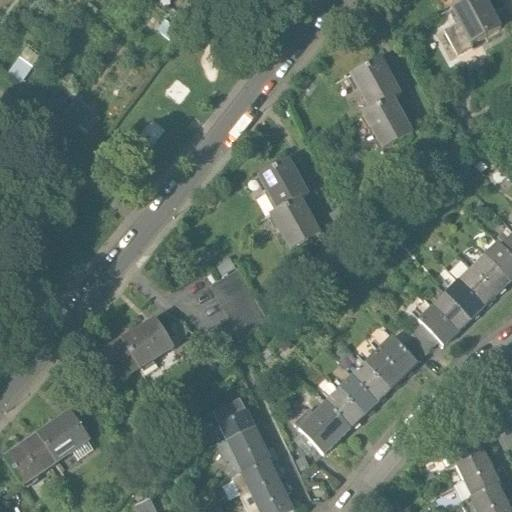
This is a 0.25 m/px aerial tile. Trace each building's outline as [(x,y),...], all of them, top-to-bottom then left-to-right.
[(464,0),(455,5),(447,9),(455,23),(468,45),(475,41),(499,27),(486,0),(464,0)] [(468,45),(455,23),(440,34),(465,77),(487,64),(475,41),(468,45)] [(20,79),(32,73),(25,61),(14,67),(20,79)] [(379,62),(351,77),(371,112),(391,101),(398,97),(385,72),(379,62)] [(371,112),(364,117),(383,152),(411,137),(405,127),(391,101),(371,112)] [(289,158),(254,177),(274,214),(299,199),(309,193),(289,158)] [(274,214),(267,218),(288,256),(319,236),(299,199),(274,214)] [(511,240),(501,251),(511,262),(511,240)] [(497,247),(484,260),(508,285),(511,281),(511,262),(501,251),(497,247)] [(484,260),(471,273),(495,298),(508,285),(484,260)] [(471,273),(458,286),(482,311),(495,298),(471,273)] [(239,274),(213,286),(239,339),(264,327),(239,274)] [(458,286),(444,299),(469,324),(482,311),(458,286)] [(444,299),(431,312),(456,337),(469,324),(444,299)] [(431,312),(418,325),(422,329),(438,346),(442,350),(456,337),(431,312)] [(174,349),(154,318),(120,339),(140,372),(174,349)] [(422,329),(410,340),(427,357),(438,346),(422,329)] [(140,372),(120,339),(87,361),(106,394),(140,372)] [(427,357),(410,340),(399,352),(416,368),(427,357)] [(391,343),(377,356),(402,382),(416,368),(399,352),(391,343)] [(377,356),(364,369),(389,394),(402,382),(377,356)] [(364,369),(351,382),(376,407),(389,394),(364,369)] [(351,382),(338,395),(363,420),(376,407),(351,382)] [(338,395),(325,408),(349,433),(363,420),(338,395)] [(349,433),(325,408),(313,420),(308,416),(293,430),(323,460),(349,433)] [(215,427),(223,444),(256,427),(248,410),(215,427)] [(66,411),(32,434),(54,466),(88,443),(66,411)] [(223,444),(230,462),(264,444),(256,427),(223,444)] [(54,466),(32,434),(0,456),(22,488),(54,466)] [(447,453),(455,469),(482,456),(474,439),(447,453)] [(230,462),(238,479),(271,461),(264,444),(230,462)] [(455,469),(463,485),(490,472),(482,456),(455,469)] [(238,479),(245,496),(279,478),(271,461),(238,479)] [(454,490),(462,506),(496,489),(498,488),(490,472),(463,485),(454,490)] [(245,496),(252,511),(255,511),(287,495),(279,478),(245,496)] [(461,507),(463,511),(490,511),(504,505),(508,503),(503,494),(500,496),(496,489),(462,506),(461,507)] [(255,511),(294,511),(295,511),(287,495),(255,511)]
